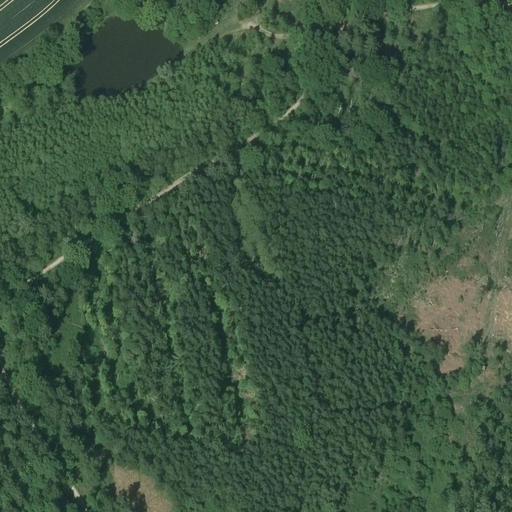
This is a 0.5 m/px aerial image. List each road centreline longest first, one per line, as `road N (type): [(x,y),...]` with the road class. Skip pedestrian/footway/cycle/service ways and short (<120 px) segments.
road 1 (track): [(511,7),(474,2),(349,25),(286,117),(147,202),(0,313)]
road 2 (track): [(0,349),(6,373),(93,511)]
road 3 (track): [(342,37),(321,31),(286,38),(254,28),(186,40)]
